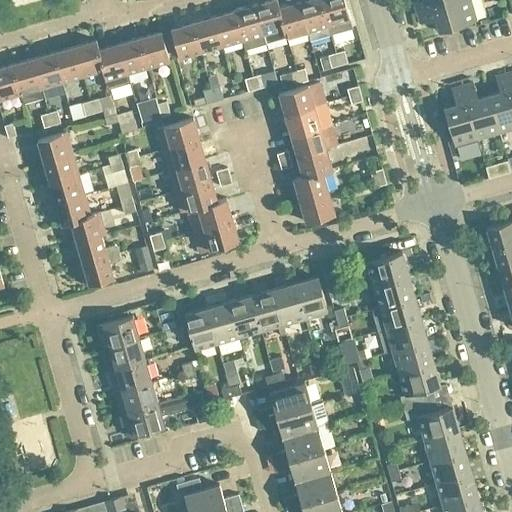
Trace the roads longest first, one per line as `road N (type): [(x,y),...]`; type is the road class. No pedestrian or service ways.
road 1 (residential): [(511,468),(435,202)]
road 2 (residential): [(272,511),(251,444),(231,431),(92,482)]
road 3 (residential): [(46,312),(277,247)]
road 4 (residential): [(92,482),(46,312)]
road 5 (residential): [(277,247),(435,202)]
road 6 (residential): [(46,312),(7,179)]
road 7 (residential): [(435,202),(397,75)]
road 8 (residential): [(277,247),(244,130)]
